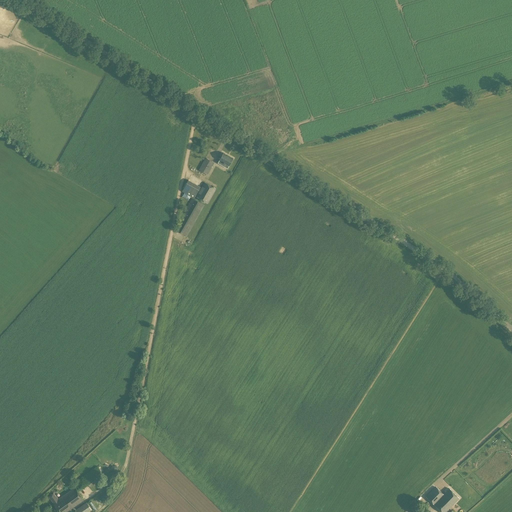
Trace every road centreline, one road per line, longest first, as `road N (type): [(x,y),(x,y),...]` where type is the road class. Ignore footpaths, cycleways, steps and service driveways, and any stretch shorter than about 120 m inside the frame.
road 1 (unclassified): [(510,327),(452,275),(19,0)]
road 2 (track): [(98,511),(120,489),(196,110)]
road 3 (track): [(268,155),(511,80)]
